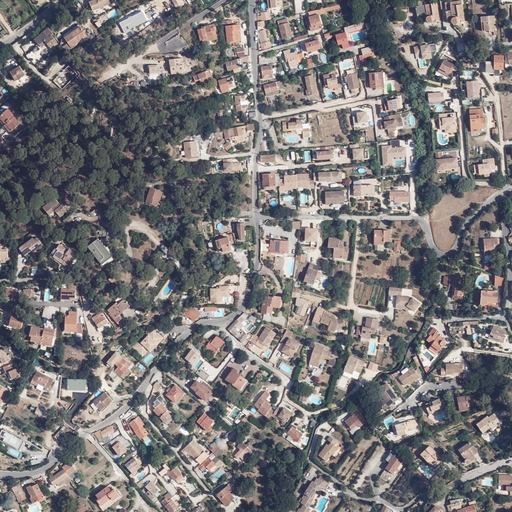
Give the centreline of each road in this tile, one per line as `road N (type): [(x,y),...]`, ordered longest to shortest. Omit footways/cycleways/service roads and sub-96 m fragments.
road 1 (unclassified): [(503,192),(467,220),(447,254),(438,253),(419,217),(256,217)]
road 2 (unclassified): [(191,329),(114,420),(36,471),(0,473)]
road 3 (unclassified): [(256,217),(261,129),(252,0)]
road 4 (unclassified): [(256,217),(256,271),(244,306),(191,329)]
road 5 (unclassified): [(503,192),(511,327)]
road 6 (unknown): [(474,67),(494,93),(505,184)]
